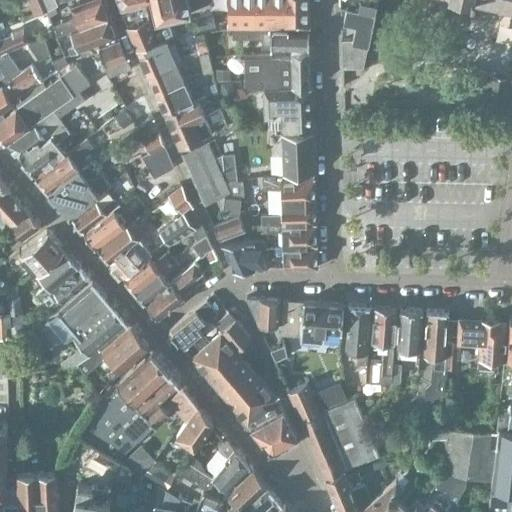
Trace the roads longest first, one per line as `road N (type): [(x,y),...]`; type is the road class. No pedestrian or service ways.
road 1 (residential): [(333,281),(328,0)]
road 2 (residential): [(323,511),(300,434),(229,276)]
road 3 (residential): [(153,332),(308,511)]
road 4 (residential): [(0,160),(153,332)]
road 5 (residential): [(333,281),(506,287)]
